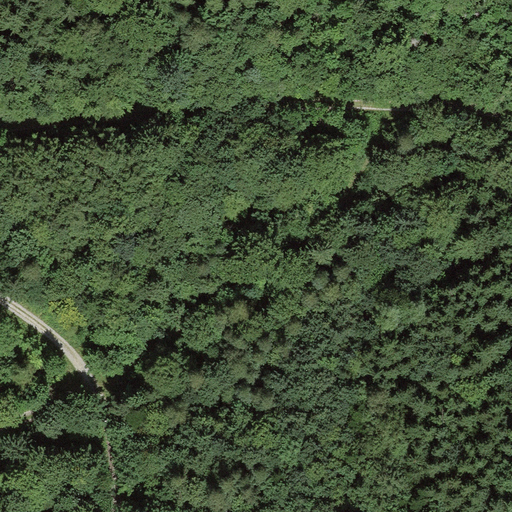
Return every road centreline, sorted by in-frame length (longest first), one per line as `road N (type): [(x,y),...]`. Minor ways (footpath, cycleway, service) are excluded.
road 1 (track): [(0,424),(58,406),(163,349),(225,289),(313,231),(349,195),(386,131),(432,109),(511,115)]
road 2 (track): [(0,134),(293,109),(432,109)]
road 3 (track): [(114,511),(114,446),(98,386),(42,322),(0,295)]
